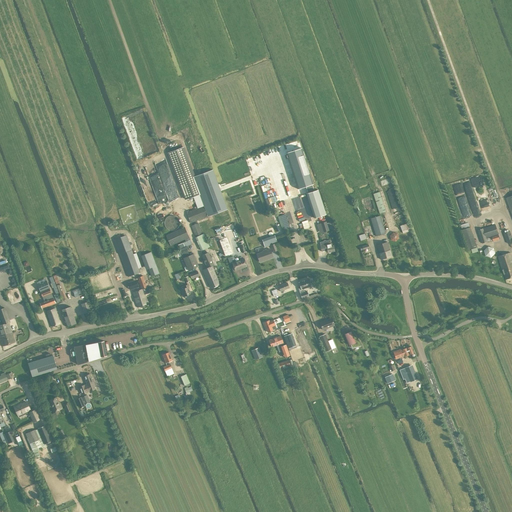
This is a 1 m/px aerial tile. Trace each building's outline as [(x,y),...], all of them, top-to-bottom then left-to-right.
[(201,141),(183,148),(200,195),(208,216),(227,209),(222,195),(222,194),(218,183),(217,182),(202,140),(201,141)] [(182,148),(169,153),(186,200),(200,195),(183,148),(182,148)] [(318,190),(310,192),(306,194),(314,218),(326,214),(318,190)] [(477,210),(477,209),(477,207),(477,206),(476,205),(475,204),(474,203),(473,202),(472,202),(471,202),(469,202),(468,202),(466,203),(465,203),(465,204),(464,206),(463,207),(463,209),(463,210),(463,211),(464,213),(465,214),(466,215),(467,215),(469,216),(470,216),(471,216),(473,216),(474,215),(475,214),(476,213),(477,212),(477,210)] [(203,206),(186,213),(190,223),(207,217),(203,206)] [(179,224),(179,223),(179,221),(179,220),(178,218),(177,217),(176,216),(174,216),(173,215),(172,215),(170,215),(169,216),(167,216),(166,217),(165,219),(165,220),(164,221),(164,223),(165,224),(165,226),(166,227),(167,228),(168,229),(170,230),(171,230),(173,230),(174,229),(176,229),(177,228),(178,227),(179,226),(179,224)] [(376,236),(385,234),(380,216),(371,219),(376,236)] [(408,223),(400,226),(403,233),(411,230),(408,223)] [(196,237),(197,237),(202,235),(198,224),(191,226),(196,237)] [(486,238),(498,234),(495,225),(478,230),(482,243),(487,242),(486,238)] [(171,246),(189,238),(184,227),(166,235),(171,246)] [(469,249),(477,246),(470,227),(462,230),(469,249)] [(202,250),(209,247),(204,234),(202,235),(197,237),(202,250)] [(140,273),(131,250),(126,235),(114,239),(128,277),(140,273)] [(274,235),(262,239),(265,247),(277,243),(274,235)] [(330,244),(330,240),(320,242),(321,246),(320,246),(321,252),(327,250),(328,253),(334,251),(333,246),(332,247),(331,244),(330,244)] [(224,242),(220,244),(224,253),(228,252),(224,242)] [(381,260),(392,256),(390,250),(389,250),(387,242),(377,245),(379,253),(381,260)] [(488,247),(484,251),(485,256),(491,258),(495,254),(494,248),(488,247)] [(259,262),(273,257),(270,250),(266,251),(266,250),(262,251),(263,252),(257,254),(259,262)] [(151,252),(141,256),(146,270),(149,269),(152,276),(159,273),(151,252)] [(208,283),(217,279),(211,266),(214,265),(208,252),(201,255),(207,268),(202,270),(208,283)] [(506,279),(511,277),(511,258),(510,253),(498,256),(506,279)] [(183,258),(188,270),(198,266),(193,254),(183,258)] [(235,270),(246,266),(244,259),(233,263),(233,261),(231,258),(231,257),(228,258),(230,264),(232,263),(235,270)] [(49,278),(56,294),(59,293),(52,276),(49,278)] [(144,295),(149,293),(143,276),(137,278),(141,289),(132,292),(134,298),(136,302),(137,307),(147,304),(144,295)] [(311,282),(309,278),(298,282),(300,288),(299,289),(300,294),(302,298),(309,296),(307,291),(304,292),(303,289),(312,286),(312,285),(313,285),(312,281),(311,282)] [(217,279),(208,283),(211,288),(219,284),(217,279)] [(136,280),(128,283),(130,290),(138,287),(136,280)] [(42,308),(55,303),(46,281),(37,285),(42,297),(44,301),(40,303),(42,308)] [(280,292),(289,288),(287,283),(278,286),(280,292)] [(65,298),(59,284),(56,285),(62,299),(65,298)] [(184,297),(190,294),(188,288),(189,288),(187,285),(180,287),(184,297)] [(75,297),(83,294),(81,287),(72,290),(75,297)] [(84,313),(91,311),(87,302),(81,304),(84,313)] [(67,327),(76,323),(70,307),(61,310),(67,327)] [(0,338),(2,347),(16,342),(10,324),(5,308),(0,309),(0,314),(3,324),(0,325),(0,338)] [(52,326),(60,323),(55,308),(47,311),(52,326)] [(323,330),(334,325),(331,318),(320,322),(323,330)] [(269,321),(264,323),(268,332),(273,330),(276,328),(275,325),(273,320),(269,321)] [(362,347),(362,346),(360,342),(357,337),(354,333),(353,333),(354,334),(352,334),(351,332),(345,334),(349,345),(351,344),(352,348),(361,346),(362,347)] [(326,351),(331,349),(325,334),(320,337),(326,351)] [(280,336),(269,340),(271,347),(277,345),(279,344),(282,351),(284,357),(290,355),(286,345),(284,345),(283,343),(280,336)] [(77,360),(78,364),(92,360),(101,357),(107,356),(104,341),(99,342),(74,347),(76,360),(77,360)] [(411,346),(402,349),(404,356),(414,353),(414,351),(413,351),(411,346)] [(255,360),(262,357),(258,348),(252,350),(255,360)] [(399,350),(394,352),(396,359),(399,358),(400,360),(397,361),(398,364),(403,362),(402,359),(401,359),(401,357),(404,356),(402,349),(400,350),(399,350)] [(162,355),(164,360),(166,363),(172,360),(169,352),(162,355)] [(46,357),(45,358),(37,360),(28,363),(32,377),(57,369),(54,360),(53,355),(51,356),(46,357)] [(170,364),(164,367),(168,376),(174,373),(170,364)] [(405,368),(409,377),(410,382),(417,379),(414,369),(412,365),(409,366),(405,368)] [(403,379),(409,377),(405,368),(400,370),(403,379)] [(9,379),(12,378),(10,373),(6,375),(5,373),(1,374),(1,376),(0,376),(0,383),(8,380),(9,379)] [(93,381),(90,374),(84,376),(88,385),(85,386),(84,385),(80,387),(83,394),(87,392),(90,390),(90,391),(96,389),(95,387),(96,386),(94,381),(93,381)] [(395,379),(393,374),(384,378),(387,383),(395,379)] [(190,383),(186,375),(180,378),(184,386),(190,383)] [(81,397),(84,404),(90,401),(87,395),(81,397)] [(58,402),(56,397),(49,400),(50,404),(53,412),(61,409),(59,404),(58,403),(58,402)] [(84,404),(81,397),(76,399),(80,408),(85,406),(84,404)] [(31,412),(26,402),(14,407),(18,415),(28,410),(34,422),(39,419),(35,410),(31,412)] [(72,412),(68,402),(63,404),(68,413),(72,412)] [(52,441),(45,425),(38,428),(44,444),(52,441)] [(26,434),(30,443),(39,439),(35,430),(26,434)] [(61,430),(56,432),(60,441),(65,438),(61,430)] [(8,443),(13,441),(9,431),(4,434),(4,435),(8,443)]
